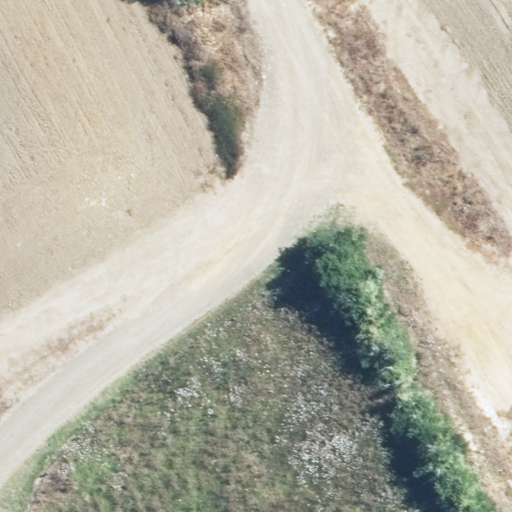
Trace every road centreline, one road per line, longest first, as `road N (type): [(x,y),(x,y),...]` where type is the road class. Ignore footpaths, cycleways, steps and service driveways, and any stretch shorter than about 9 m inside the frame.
road 1 (track): [(0,471),(42,419),(272,247),(317,188),(314,88),(269,0)]
road 2 (track): [(511,361),(433,294),(315,130)]
